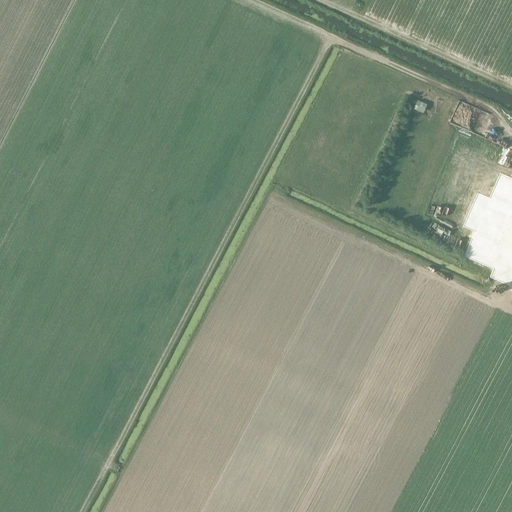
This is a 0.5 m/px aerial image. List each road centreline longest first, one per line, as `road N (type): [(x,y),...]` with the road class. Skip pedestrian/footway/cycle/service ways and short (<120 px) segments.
road 1 (track): [(330,37),(104,465),(0,414)]
road 2 (track): [(511,138),(487,108),(247,0)]
road 3 (track): [(489,298),(273,196),(280,179)]
road 4 (track): [(468,287),(350,511)]
road 5 (track): [(319,0),(511,87)]
road 6 (track): [(205,511),(110,465),(80,511)]
